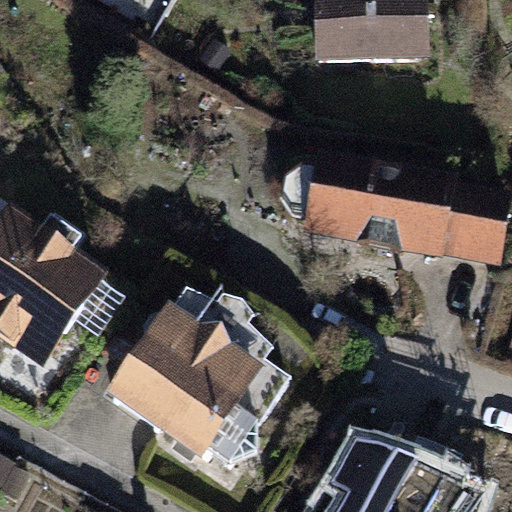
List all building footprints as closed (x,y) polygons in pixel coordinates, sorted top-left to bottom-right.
[(440,0),(323,0),(327,71),(443,65),(440,0)] [(511,189),(325,164),(314,242),(511,268),(511,189)] [(119,276),(15,209),(0,231),(0,332),(58,369),(119,276)] [(299,356),(200,290),(129,397),(229,462),(299,356)] [(497,511),(502,498),(357,448),(313,511),(497,511)]
